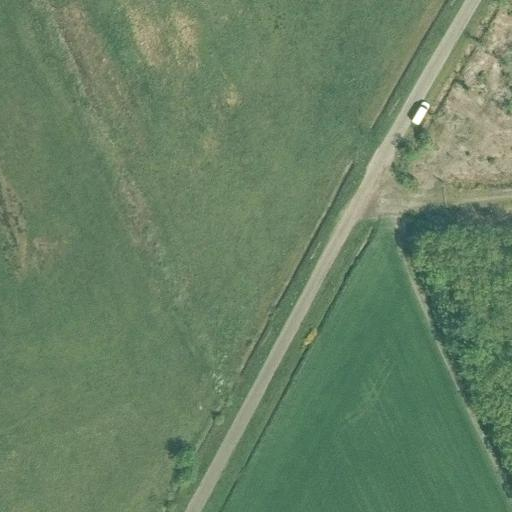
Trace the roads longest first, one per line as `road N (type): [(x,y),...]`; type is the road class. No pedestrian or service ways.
road 1 (unclassified): [(190,511),(473,0)]
road 2 (track): [(511,194),(353,205)]
